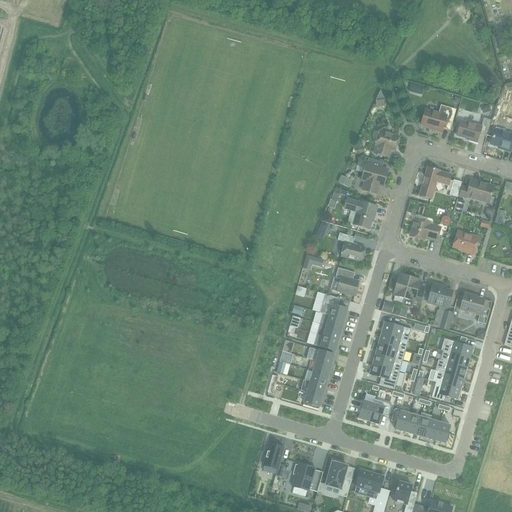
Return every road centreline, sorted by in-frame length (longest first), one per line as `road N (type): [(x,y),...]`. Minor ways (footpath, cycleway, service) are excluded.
road 1 (residential): [(331,437),(455,473),(507,285)]
road 2 (residential): [(331,437),(386,245)]
road 3 (residential): [(507,285),(386,245)]
